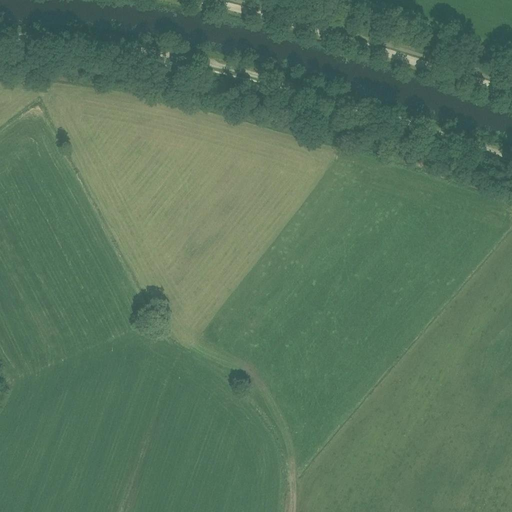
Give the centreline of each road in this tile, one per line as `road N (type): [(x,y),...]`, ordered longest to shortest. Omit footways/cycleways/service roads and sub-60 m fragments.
road 1 (track): [(0,37),(95,42),(257,74),(511,157)]
road 2 (track): [(511,94),(249,11),(179,0)]
